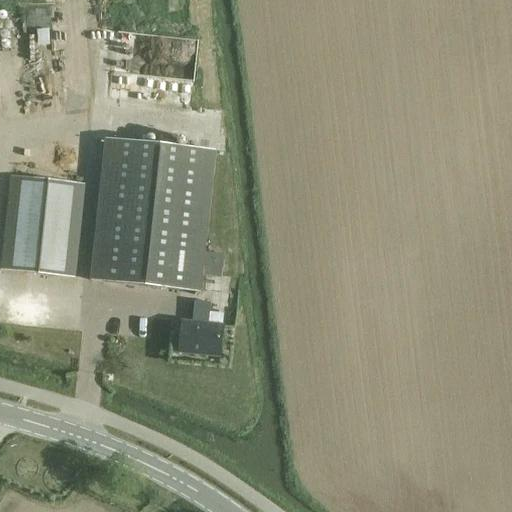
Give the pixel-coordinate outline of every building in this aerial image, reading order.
[(59,76),(56,52),(46,53),(48,77),(59,76)] [(91,282),(99,282),(200,294),(216,152),(176,148),(105,140),(104,149),(91,282)] [(12,177),(4,251),(2,271),(74,279),(85,185),(12,177)] [(221,275),(223,254),(211,253),(209,273),(221,275)] [(211,305),(195,303),(192,324),(182,323),(179,353),(220,357),(223,328),(208,326),(211,305)]
